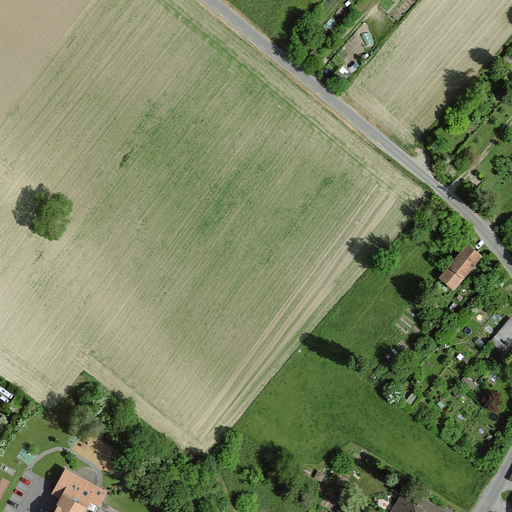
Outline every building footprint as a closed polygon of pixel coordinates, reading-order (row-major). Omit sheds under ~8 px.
[(511,91),(506,86),(502,90),(508,95),(511,91)] [(467,243),(440,275),(454,287),(481,255),(467,243)] [(511,351),(511,318),(511,317),(491,340),(509,355),(511,351)] [(17,397),(12,403),(23,411),(27,404),(17,397)] [(12,403),(8,409),(19,416),(23,411),(12,403)] [(107,491),(66,469),(57,486),(54,492),(63,497),(54,511),(97,511),(102,504),(100,503),(107,491)] [(445,511),(423,500),(418,507),(411,504),(410,500),(403,496),(393,511),(445,511)]
